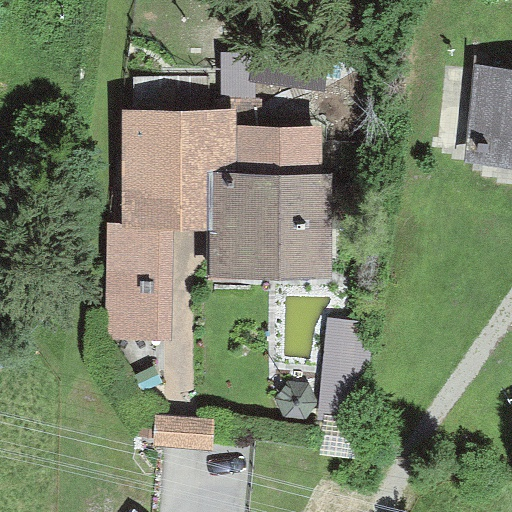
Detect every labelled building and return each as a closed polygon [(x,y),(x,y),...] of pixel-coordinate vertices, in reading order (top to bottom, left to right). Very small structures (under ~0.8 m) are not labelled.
[(366,0),(334,0),(328,42),(368,48),(374,8),(365,7),(366,0)] [(204,32),(206,12),(176,9),(174,29),(204,32)] [(511,166),(511,69),(476,65),(466,162),(511,166)] [(238,106),(117,105),(117,231),(171,231),(207,230),(207,173),(238,173),(238,123),(238,106)] [(323,123),(238,123),(238,173),(323,173),(323,123)] [(238,173),(207,173),(207,230),(207,278),(333,278),(333,173),(323,173),(238,173)] [(171,340),(171,231),(117,231),(107,231),(107,340),(171,340)] [(331,413),(360,416),(368,331),(339,328),(331,413)] [(287,383),(276,398),(284,416),(303,418),(314,402),(306,385),(287,383)] [(152,442),(211,448),(214,419),(156,412),(152,442)]
